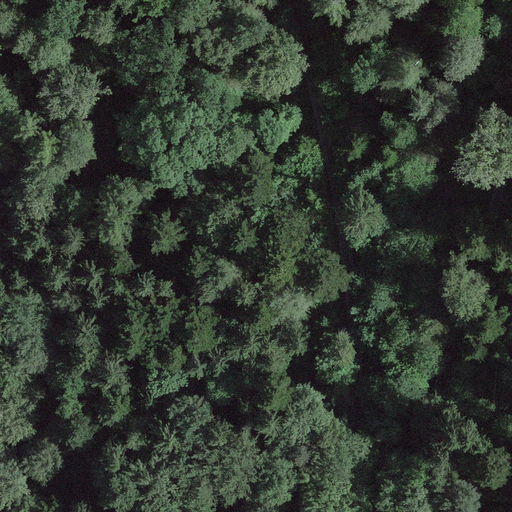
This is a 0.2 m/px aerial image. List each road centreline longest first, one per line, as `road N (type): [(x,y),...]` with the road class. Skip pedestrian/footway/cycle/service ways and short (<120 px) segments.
road 1 (unclassified): [(293,0),(330,153),(351,304),(350,511)]
road 2 (unclassified): [(353,511),(447,346),(511,127)]
